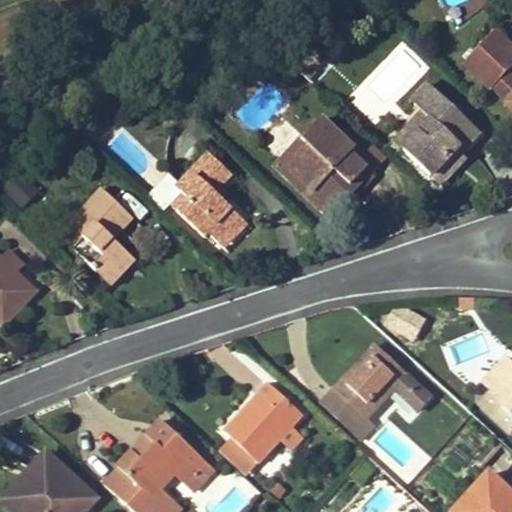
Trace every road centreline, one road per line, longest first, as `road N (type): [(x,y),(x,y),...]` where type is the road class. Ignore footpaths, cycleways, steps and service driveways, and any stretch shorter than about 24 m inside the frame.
road 1 (residential): [(0,392),(351,264)]
road 2 (residential): [(351,264),(511,213)]
road 3 (residential): [(351,264),(511,274)]
